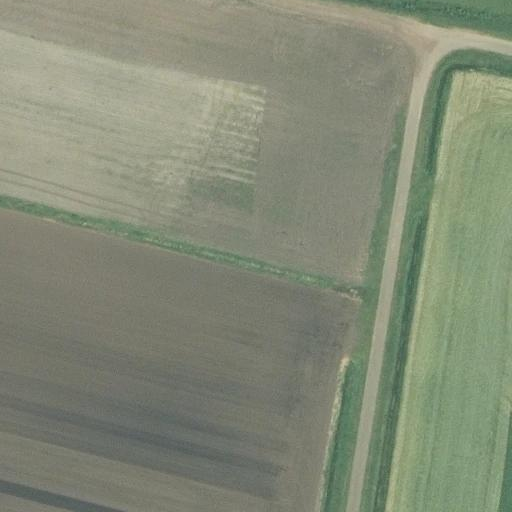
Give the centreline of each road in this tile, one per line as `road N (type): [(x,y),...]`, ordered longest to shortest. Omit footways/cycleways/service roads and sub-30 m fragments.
road 1 (unclassified): [(352,511),(426,36),(511,53)]
road 2 (track): [(267,0),(426,36)]
